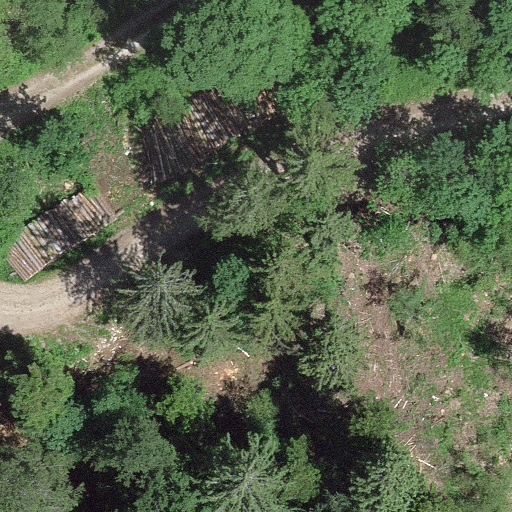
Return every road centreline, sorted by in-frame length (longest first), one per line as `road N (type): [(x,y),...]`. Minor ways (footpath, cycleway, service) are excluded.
road 1 (track): [(511,94),(427,112),(246,215),(38,302),(0,291)]
road 2 (track): [(0,134),(175,0)]
